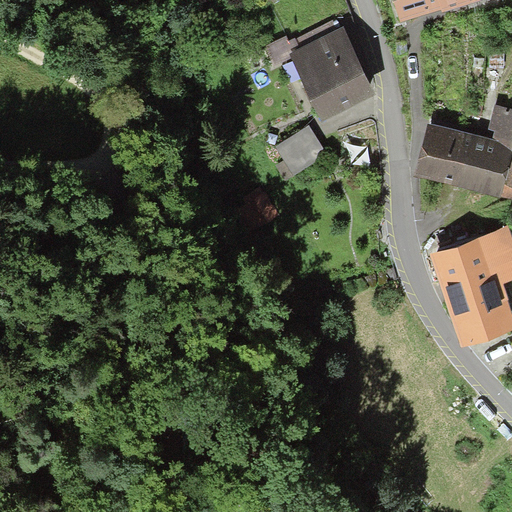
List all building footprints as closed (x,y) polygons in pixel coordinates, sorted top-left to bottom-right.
[(398,0),(403,12),(441,0),(443,3),(451,0),(398,0)] [(283,31),(266,40),(275,59),(292,51),(306,81),(319,108),(372,83),(343,24),(338,27),(335,19),(295,38),(293,34),(286,38),(283,31)] [(492,132),(429,113),(414,164),(511,197),(511,104),(497,99),(489,124),(494,126),(492,132)] [(309,122),(278,140),(295,170),(327,152),(309,122)] [(511,268),(511,253),(504,228),(436,250),(462,335),(511,319),(511,309),(500,272),(511,268)]
